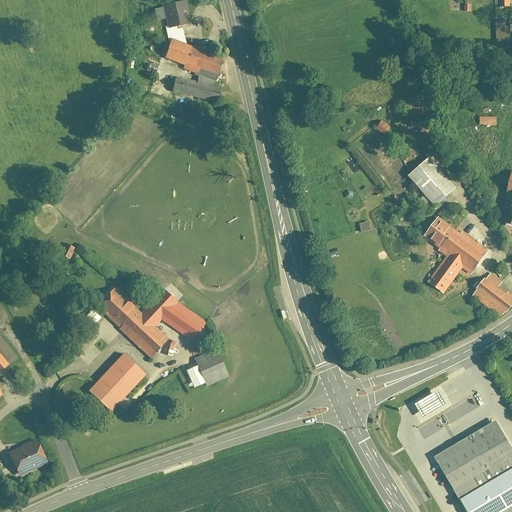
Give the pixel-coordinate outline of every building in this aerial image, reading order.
[(511,5),(511,6),(511,0),(500,0),(500,6),(494,6),(495,22),(511,22),(511,5)] [(185,6),(164,8),(166,29),(177,28),(178,39),(177,39),(169,60),(218,79),(226,58),(187,43),(185,27),(187,27),(185,6)] [(464,6),(465,19),(477,19),(476,6),(464,6)] [(141,73),(155,79),(160,67),(146,61),(141,73)] [(176,76),(171,93),(219,105),(223,88),(176,76)] [(409,104),(409,118),(428,118),(428,103),(409,104)] [(480,114),(480,127),(496,127),(496,114),(480,114)] [(380,125),(376,130),(386,137),(390,132),(380,125)] [(431,158),(410,177),(436,207),(458,188),(431,158)] [(511,172),(505,197),(508,198),(502,225),(511,227),(511,172)] [(448,256),(428,283),(444,295),(463,268),(473,276),(490,254),(440,218),(425,239),(448,256)] [(511,290),(489,275),(474,298),(501,316),(511,299),(511,290)] [(169,339),(156,327),(162,320),(189,344),(205,325),(178,302),(178,303),(163,289),(142,313),(115,289),(96,310),(152,359),(169,339)] [(0,371),(17,357),(0,336),(0,371)] [(124,355),(91,392),(113,412),(146,375),(124,355)] [(219,355),(195,364),(205,388),(228,379),(219,355)] [(447,384),(464,414),(485,402),(469,372),(447,384)] [(397,408),(410,432),(450,410),(437,386),(397,408)] [(511,455),(494,425),(432,460),(461,511),(506,511),(511,509),(511,455)] [(39,440),(8,453),(18,477),(49,465),(39,440)]
